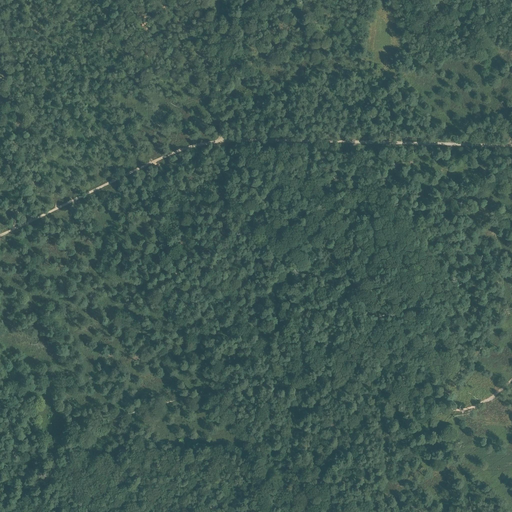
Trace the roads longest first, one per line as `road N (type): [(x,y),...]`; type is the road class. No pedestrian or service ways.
road 1 (track): [(220,140),(227,261),(332,500),(380,492),(423,511)]
road 2 (track): [(426,511),(406,471),(396,403),(462,370),(496,320),(501,249),(476,184),(498,145)]
road 3 (track): [(327,490),(291,456),(229,423),(154,338),(79,317),(0,313)]
road 4 (track): [(220,140),(509,146)]
road 5 (track): [(0,235),(151,162),(220,140)]
road 6 (track): [(219,0),(220,140)]
